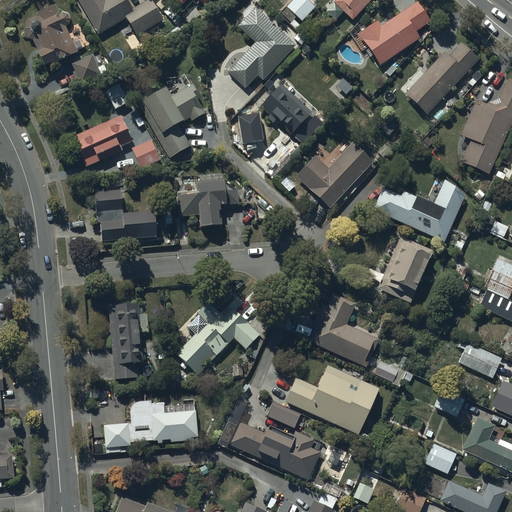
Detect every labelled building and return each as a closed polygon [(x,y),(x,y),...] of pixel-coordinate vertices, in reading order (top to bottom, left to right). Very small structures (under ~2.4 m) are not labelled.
[(132,13),(124,0),(75,0),(98,38),(126,22),(137,40),(163,24),(150,2),(132,13)] [(301,24),(314,10),(303,0),(294,0),(286,10),(301,24)] [(372,0),(338,0),(326,14),(335,22),(342,15),(352,23),(372,0)] [(417,4),(380,28),(377,24),(358,37),(379,68),(419,41),(415,35),(431,25),(417,4)] [(77,55),(65,30),(68,28),(71,24),(68,18),(63,16),(59,18),(54,8),(37,17),(38,18),(27,24),(23,32),(28,42),(31,40),(40,58),(38,59),(44,72),(51,69),(52,70),(70,62),(69,60),(77,55)] [(245,21),(237,29),(255,46),(226,76),(244,92),(256,79),(262,85),(296,48),(255,10),(251,15),(247,12),(242,18),(245,21)] [(448,59),(443,55),(404,97),(427,118),(477,62),(459,46),(448,59)] [(93,58),(72,67),(81,88),(103,79),(93,58)] [(487,107),(476,103),(460,138),(470,143),(460,165),(488,178),(511,125),(511,85),(506,83),(497,102),(489,104),(489,106),(488,106),(487,107)] [(191,150),(179,130),(184,128),(182,125),(190,121),(192,124),(205,116),(197,102),(200,101),(192,88),(172,99),(167,90),(154,98),(148,87),(131,97),(169,163),(191,150)] [(311,116),(281,88),(260,110),(290,138),(311,116)] [(240,137),(240,139),(262,135),(258,114),(233,118),(229,123),(231,138),(240,137)] [(120,119),(73,141),(86,170),(122,154),(120,150),(132,145),(120,119)] [(150,143),(132,151),(141,171),(159,163),(150,143)] [(352,146),(327,171),(316,160),(296,180),(328,211),(372,165),(352,146)] [(453,194),(444,183),(436,180),(427,199),(425,198),(422,204),(403,196),(401,201),(382,192),(373,213),(443,245),(464,199),(453,194)] [(223,182),(196,184),(197,198),(177,200),(179,220),(199,218),(200,233),(220,231),(218,211),(226,210),(226,208),(238,207),(236,194),(224,195),(223,182)] [(100,227),(102,245),(157,241),(155,213),(123,216),(121,193),(95,195),(97,227),(100,227)] [(433,253),(400,239),(377,292),(410,306),(433,253)] [(490,284),(511,294),(511,292),(511,269),(499,263),(490,284)] [(511,294),(490,284),(486,294),(507,303),(511,294)] [(511,321),(511,306),(485,295),(478,310),(511,324),(511,321)] [(316,326),(308,344),(366,370),(379,343),(347,328),(356,307),(332,296),(326,309),(321,306),(313,325),(316,326)] [(217,359),(233,342),(246,354),(261,337),(232,311),(225,318),(209,303),(197,316),(198,317),(186,330),(194,338),(176,357),(198,377),(216,358),(217,359)] [(138,307),(108,309),(115,383),(137,381),(136,367),(143,367),(140,335),(148,335),(147,319),(139,319),(138,307)] [(501,360),(461,342),(457,350),(464,353),(458,366),(491,381),(501,360)] [(380,365),(374,377),(392,385),(399,368),(394,366),(387,368),(380,365)] [(296,382),(285,406),(358,439),(379,392),(328,368),(317,392),(296,382)] [(511,389),(502,385),(491,410),(511,419),(511,389)] [(455,419),(463,403),(440,393),(432,408),(455,419)] [(130,419),(131,427),(123,427),(122,424),(108,426),(108,428),(103,429),(105,452),(109,452),(109,456),(121,454),(120,451),(130,450),(130,447),(158,444),(158,447),(162,447),(162,445),(170,444),(171,446),(191,444),(191,441),(194,441),(194,444),(200,443),(200,441),(198,441),(194,407),(164,410),(163,404),(140,405),(139,405),(138,405),(138,406),(137,406),(136,406),(136,407),(135,407),(135,408),(134,408),(133,409),(133,410),(132,410),(132,411),(131,412),(131,413),(131,414),(130,415),(130,416),(130,417),(130,418),(130,419)] [(273,405),(266,420),(293,432),(300,417),(273,405)] [(476,421),(461,454),(511,476),(511,448),(499,443),(497,448),(488,443),(494,429),(476,421)] [(273,466),(272,468),(307,483),(320,456),(310,451),(313,443),(294,435),(292,440),(267,429),(264,436),(238,424),(228,447),(255,459),(256,458),(273,466)] [(434,446),(424,466),(447,477),(456,456),(434,446)] [(0,482),(14,481),(12,457),(0,458),(0,482)] [(448,484),(438,505),(454,511),(497,511),(505,495),(487,487),(481,499),(448,484)] [(367,507),(374,492),(359,486),(352,501),(367,507)] [(420,511),(425,502),(403,491),(394,510),(399,511),(420,511)] [(331,511),(337,501),(323,495),(317,506),(313,504),(309,511),(331,511)] [(123,500),(118,511),(164,511),(148,505),(146,510),(123,500)] [(288,511),(292,506),(284,502),(279,511),(288,511)]
